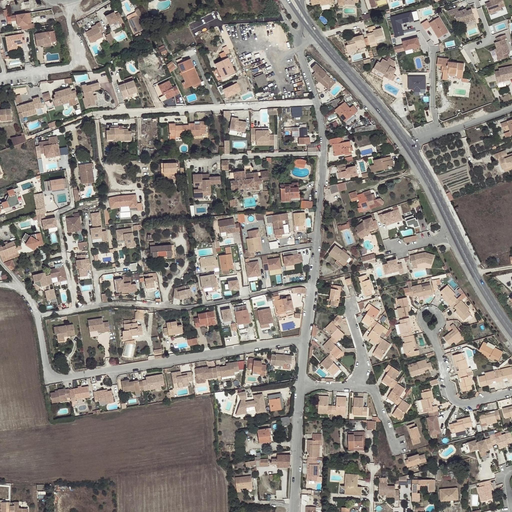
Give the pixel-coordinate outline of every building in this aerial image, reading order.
[(366,0),(370,9),(376,7),(374,2),(380,0),(366,0)] [(494,0),(494,1),(490,2),(486,4),(490,14),(502,10),(502,7),(506,6),(503,0),(494,0)] [(463,25),(476,20),(472,10),(468,11),(464,13),(463,11),(459,12),(458,8),(448,12),(450,16),(455,14),(459,24),(463,23),(463,25)] [(135,34),(144,29),(141,23),(145,21),(139,9),(135,11),(137,14),(137,16),(128,20),(135,34)] [(29,10),(8,13),(11,31),(33,28),(29,10)] [(111,14),(105,17),(109,25),(118,21),(119,25),(123,23),(119,13),(115,15),(114,13),(111,14)] [(411,13),(392,18),(397,37),(404,35),(401,23),(413,20),(411,13)] [(440,17),(430,23),(439,38),(449,32),(440,17)] [(85,33),(90,43),(102,37),(100,32),(103,30),(99,22),(96,24),(97,27),(92,29),(85,33)] [(369,33),(367,34),(368,37),(369,43),(376,41),(376,39),(384,37),(381,28),(376,30),(374,26),(368,28),(369,33)] [(39,48),(46,47),(46,46),(54,45),(52,34),(38,36),(39,48)] [(26,35),(8,38),(10,52),(15,51),(15,46),(18,46),(27,44),(26,35)] [(369,43),(368,37),(364,39),(363,35),(354,37),(355,40),(353,41),(352,39),(347,41),(348,45),(345,46),(347,51),(353,49),(353,51),(358,50),(358,49),(357,46),(365,44),(366,47),(370,45),(369,43)] [(497,54),(500,61),(510,57),(509,54),(511,53),(506,40),(508,39),(506,35),(497,39),(498,43),(496,44),(498,49),(499,53),(497,54)] [(420,47),(418,39),(403,43),(404,45),(394,47),(396,53),(420,47)] [(143,56),(136,60),(138,65),(144,62),(147,68),(151,66),(153,69),(156,67),(155,64),(159,62),(155,53),(144,59),(143,56)] [(228,58),(215,64),(221,77),(220,77),(222,81),(236,75),(228,58)] [(377,62),(374,69),(385,75),(385,77),(393,82),(396,76),(394,75),(396,70),(393,68),(395,66),(394,65),(395,64),(394,61),(389,58),(387,62),(383,59),(380,64),(377,62)] [(185,89),(192,85),(191,84),(200,80),(190,59),(178,65),(185,82),(182,83),(185,89)] [(465,64),(438,60),(437,66),(443,66),(442,70),(444,70),(443,78),(449,78),(449,73),(458,74),(458,75),(463,75),(465,64)] [(316,63),(311,68),(315,72),(312,75),(316,78),(315,79),(319,83),(321,81),(323,83),(325,81),(327,83),(331,79),(326,75),(327,74),(316,63)] [(511,66),(500,70),(501,72),(497,73),(499,84),(507,82),(506,79),(510,79),(511,78),(511,66)] [(263,74),(254,78),(258,88),(268,83),(263,74)] [(425,77),(409,77),(409,89),(414,89),(414,92),(420,92),(420,87),(426,87),(425,77)] [(176,95),(179,93),(176,86),(172,88),(169,81),(158,86),(162,94),(164,93),(165,95),(167,98),(175,94),(176,95)] [(118,87),(122,98),(129,96),(137,93),(134,82),(118,87)] [(100,89),(99,83),(87,87),(86,85),(81,86),(85,98),(86,98),(89,107),(95,105),(94,100),(93,96),(91,97),(90,94),(92,93),(92,92),(100,89)] [(221,86),(217,87),(221,94),(225,92),(227,97),(241,90),(237,83),(223,90),(221,86)] [(53,101),(55,107),(63,104),(61,98),(62,98),(63,98),(64,101),(69,100),(77,98),(75,91),(71,92),(71,89),(54,93),(55,96),(53,96),(55,100),(53,101)] [(50,92),(43,94),(46,102),(52,100),(50,92)] [(40,97),(33,99),(34,102),(17,107),(20,118),(38,113),(36,109),(43,107),(40,97)] [(336,111),(344,121),(353,114),(358,111),(354,106),(350,109),(343,101),(339,104),(340,107),(336,111)] [(303,116),(302,106),(292,107),(292,117),(303,116)] [(2,123),(14,121),(13,110),(1,111),(2,115),(0,114),(0,120),(2,120),(2,123)] [(353,114),(344,121),(347,125),(356,117),(353,114)] [(511,134),(511,119),(501,124),(503,127),(508,125),(510,131),(505,133),(506,137),(511,134)] [(231,120),(230,130),(245,132),(247,122),(239,121),(231,120)] [(188,125),(189,134),(191,134),(191,136),(201,135),(201,134),(207,133),(206,121),(200,122),(200,124),(195,125),(195,123),(188,124),(188,125)] [(185,134),(189,134),(188,125),(175,126),(175,124),(169,124),(170,136),(175,135),(175,137),(186,136),(185,134)] [(107,140),(115,139),(115,136),(119,136),(119,138),(124,138),(124,141),(132,140),(132,131),(128,131),(128,129),(124,129),(123,125),(114,126),(114,128),(110,128),(110,131),(107,131),(107,140)] [(284,131),(292,131),(299,130),(299,137),(299,143),(307,142),(307,128),(299,129),(299,127),(284,128),(284,131)] [(257,128),(251,128),(251,141),(257,141),(269,140),(269,145),(275,145),(274,135),(269,135),(269,130),(257,131),(257,128)] [(11,137),(13,145),(27,141),(25,134),(11,137)] [(60,156),(57,137),(49,139),(49,142),(50,146),(47,146),(46,142),(39,143),(41,154),(45,154),(46,159),(60,156)] [(343,137),(329,140),(330,145),(332,145),(334,156),(352,152),(350,141),(341,143),(340,141),(344,141),(343,137)] [(387,143),(391,149),(395,148),(394,146),(390,141),(387,143)] [(504,169),(511,165),(511,153),(508,155),(506,150),(494,155),(496,160),(500,159),(504,169)] [(373,160),(374,165),(376,171),(389,168),(388,167),(394,166),(392,159),(391,160),(390,156),(383,158),(384,161),(382,162),(381,158),(373,160)] [(176,163),(160,163),(161,173),(176,172),(176,163)] [(92,164),(79,165),(82,184),(94,183),(92,164)] [(345,167),(338,169),(339,172),(337,173),(339,178),(345,177),(345,178),(362,174),(361,168),(357,169),(356,165),(346,168),(345,167)] [(258,178),(258,176),(258,173),(250,174),(250,176),(245,177),(245,174),(245,171),(234,172),(235,179),(235,181),(230,181),(231,191),(253,189),(254,191),(260,190),(259,184),(262,184),(262,178),(258,178)] [(192,175),(193,185),(197,185),(197,189),(193,189),(193,198),(202,198),(202,195),(210,194),(210,184),(220,183),(220,182),(219,177),(209,177),(209,176),(201,176),(201,174),(192,175)] [(66,179),(46,181),(47,192),(67,191),(66,179)] [(290,201),(289,198),(289,196),(299,196),(298,187),(293,187),(293,184),(285,185),(285,184),(280,185),(281,201),(290,201)] [(337,184),(324,187),(324,189),(328,188),(328,189),(330,188),(332,188),(334,193),(339,191),(337,184)] [(19,186),(8,190),(5,198),(0,200),(0,209),(5,208),(7,212),(26,204),(19,186)] [(356,191),(349,193),(352,201),(358,199),(361,208),(369,205),(370,209),(384,204),(384,202),(380,198),(376,199),(374,194),(368,196),(365,197),(363,193),(357,195),(356,191)] [(43,192),(34,194),(37,209),(46,208),(43,192)] [(120,196),(109,198),(111,208),(120,206),(130,207),(129,209),(137,209),(138,197),(120,196)] [(383,213),(378,215),(381,223),(385,222),(386,223),(394,220),(395,222),(402,220),(398,209),(383,214),(383,213)] [(103,241),(107,241),(106,231),(101,231),(99,212),(91,214),(93,230),(91,231),(92,239),(102,238),(103,241)] [(305,218),(304,212),(293,213),(295,226),(303,226),(303,221),(303,219),(304,219),(305,218)] [(45,219),(44,213),(36,215),(38,221),(42,220),(44,229),(57,226),(55,218),(53,218),(53,219),(51,219),(51,218),(45,219)] [(247,215),(247,213),(237,214),(238,223),(244,222),(243,216),(247,215)] [(288,220),(287,213),(267,216),(268,223),(273,222),(275,238),(282,237),(281,234),(284,234),(282,221),(288,220)] [(413,215),(406,218),(408,225),(414,224),(415,227),(419,226),(417,219),(416,219),(416,218),(414,218),(413,215)] [(80,216),(67,218),(68,229),(81,227),(80,216)] [(378,227),(376,220),(373,221),(372,217),(363,220),(364,222),(355,227),(358,231),(356,232),(360,237),(367,232),(367,230),(369,229),(369,230),(375,228),(378,227)] [(233,219),(218,221),(220,233),(226,232),(231,231),(232,233),(236,232),(233,219)] [(126,242),(127,247),(135,246),(134,240),(133,241),(131,228),(116,230),(117,240),(123,239),(123,238),(124,237),(124,239),(125,242),(126,242)] [(248,251),(243,252),(244,258),(255,257),(254,251),(259,251),(257,237),(260,237),(258,229),(247,231),(249,238),(246,239),(248,251)] [(367,232),(360,237),(361,238),(368,234),(370,233),(369,230),(369,229),(367,230),(367,232)] [(43,244),(41,233),(35,234),(29,235),(26,233),(22,238),(28,241),(26,244),(31,247),(36,246),(37,244),(38,246),(43,244)] [(19,244),(17,240),(8,243),(5,245),(6,246),(2,247),(2,246),(0,246),(0,254),(2,260),(19,254),(17,250),(22,248),(20,243),(19,244)] [(171,244),(149,246),(151,261),(154,261),(154,257),(172,256),(171,244)] [(335,245),(329,254),(344,265),(350,256),(346,253),(347,252),(344,249),(343,251),(335,245)] [(226,255),(219,256),(221,273),(224,273),(223,269),(233,268),(230,247),(225,247),(226,255)] [(298,254),(297,250),(291,251),(283,252),(285,265),(294,264),(293,262),(302,261),(301,256),(299,257),(299,254),(298,254)] [(78,265),(78,273),(87,272),(86,264),(90,264),(89,255),(85,256),(84,251),(76,252),(76,256),(75,257),(76,262),(77,262),(78,265)] [(425,262),(431,264),(434,255),(425,252),(425,254),(423,254),(423,253),(410,256),(412,266),(417,265),(417,264),(425,262)] [(370,267),(369,263),(377,261),(375,253),(362,257),(365,268),(370,267)] [(266,255),(261,256),(263,271),(282,268),(280,257),(266,259),(266,255)] [(206,270),(218,268),(217,260),(216,260),(215,257),(201,259),(200,259),(199,260),(201,267),(204,266),(204,269),(205,269),(206,270)] [(10,268),(14,267),(11,258),(3,261),(10,268)] [(400,274),(404,273),(402,264),(397,265),(396,260),(387,262),(388,264),(383,265),(385,275),(390,273),(390,272),(399,270),(399,271),(400,274)] [(257,261),(245,263),(247,277),(260,276),(257,261)] [(55,268),(49,270),(50,274),(51,278),(57,276),(59,276),(60,281),(66,280),(63,266),(62,263),(54,264),(55,268)] [(45,271),(31,273),(34,287),(44,285),(46,299),(56,298),(51,278),(50,274),(46,275),(45,271)] [(203,291),(204,291),(208,290),(208,292),(211,292),(211,291),(211,290),(215,289),(218,289),(216,277),(215,278),(214,274),(200,277),(203,291)] [(366,275),(359,277),(361,282),(360,283),(363,293),(364,292),(365,296),(373,294),(371,291),(373,290),(370,279),(368,280),(366,275)] [(117,291),(122,290),(131,289),(131,291),(137,290),(136,283),(131,284),(130,282),(131,282),(132,281),(132,280),(131,276),(123,277),(123,279),(116,280),(117,291)] [(152,277),(145,278),(146,288),(154,286),(152,277)] [(240,289),(239,279),(229,280),(229,289),(240,289)] [(440,279),(432,281),(434,290),(438,289),(437,285),(441,284),(440,279)] [(411,282),(407,283),(408,287),(404,288),(406,296),(410,295),(410,297),(418,295),(423,294),(423,296),(432,294),(430,285),(421,287),(421,285),(412,287),(411,282)] [(340,290),(341,286),(331,285),(330,288),(331,288),(329,299),(331,300),(330,305),(338,306),(339,300),(337,300),(339,290),(340,290)] [(441,296),(450,305),(456,299),(453,296),(455,294),(447,285),(440,292),(443,294),(441,296)] [(179,287),(175,288),(173,297),(180,298),(188,296),(186,289),(180,290),(179,287)] [(466,296),(463,293),(456,299),(450,305),(452,308),(454,307),(457,310),(459,312),(457,314),(464,321),(471,314),(468,311),(470,309),(461,300),(466,296)] [(279,295),(271,297),(273,306),(275,305),(277,314),(282,313),(282,312),(291,310),(291,307),(293,307),(291,296),(286,297),(286,298),(279,299),(279,295)] [(397,308),(397,309),(399,316),(399,317),(408,315),(408,311),(410,311),(407,297),(397,299),(398,304),(400,303),(401,307),(397,308)] [(370,326),(374,320),(380,311),(369,304),(365,309),(368,312),(361,322),(369,327),(370,326)] [(234,307),(237,325),(248,323),(250,322),(246,305),(234,307)] [(230,308),(221,310),(223,321),(232,319),(230,308)] [(257,308),(253,309),(255,317),(260,316),(260,318),(259,319),(260,325),(268,323),(273,322),(270,308),(258,310),(257,308)] [(143,319),(143,310),(137,310),(136,312),(135,312),(135,319),(143,319)] [(196,328),(205,326),(204,324),(215,322),(213,311),(198,314),(198,318),(194,319),(196,328)] [(338,314),(334,319),(339,324),(343,320),(342,319),(341,315),(338,314)] [(88,320),(89,331),(97,330),(103,329),(104,332),(109,331),(108,322),(103,323),(102,318),(88,320)] [(403,333),(404,337),(413,335),(409,318),(400,320),(400,323),(398,323),(401,333),(403,333)] [(325,329),(332,336),(336,340),(343,333),(336,326),(339,324),(334,319),(325,329)] [(377,322),(374,320),(370,326),(373,328),(368,335),(376,341),(379,337),(385,328),(377,322)] [(164,336),(172,334),(172,333),(183,331),(182,325),(177,325),(176,321),(166,323),(167,328),(163,328),(164,336)] [(122,331),(123,340),(132,339),(132,338),(138,337),(138,335),(143,335),(142,325),(137,326),(137,322),(136,323),(124,324),(125,331),(122,331)] [(57,334),(57,339),(64,338),(64,337),(63,335),(67,335),(67,336),(75,335),(74,324),(53,327),(55,334),(57,334)] [(453,333),(451,331),(444,337),(450,345),(455,341),(456,343),(464,336),(453,324),(450,326),(453,330),(454,332),(453,333)] [(343,333),(336,340),(337,341),(344,334),(343,333)] [(413,335),(404,337),(405,343),(403,344),(405,353),(409,352),(410,356),(419,354),(418,350),(414,351),(414,347),(413,344),(415,344),(413,335)] [(336,340),(332,336),(329,339),(323,346),(330,354),(334,357),(341,350),(334,344),(337,341),(336,340)] [(383,339),(379,337),(376,341),(376,342),(379,345),(374,352),(382,358),(390,344),(383,339)] [(483,342),(479,350),(482,352),(481,354),(493,360),(495,358),(498,360),(503,352),(495,348),(495,347),(487,343),(487,344),(483,342)] [(458,375),(473,371),(471,367),(468,368),(466,359),(464,360),(462,353),(453,356),(456,366),(458,366),(459,370),(457,371),(458,375)] [(275,355),(271,355),(270,365),(283,367),(283,363),(286,363),(291,364),(292,356),(286,355),(282,355),(276,354),(275,355)] [(334,357),(330,354),(327,356),(321,363),(332,374),(339,367),(332,361),(335,358),(334,357)] [(250,358),(250,359),(249,369),(253,369),(252,371),(253,371),(252,374),(260,374),(265,375),(266,367),(261,366),(261,364),(261,361),(254,360),(254,358),(250,358)] [(412,376),(422,373),(422,370),(424,370),(428,368),(429,370),(433,369),(430,362),(427,363),(426,359),(408,365),(412,376)] [(219,366),(216,366),(216,367),(217,376),(221,376),(221,377),(231,376),(230,371),(234,371),(234,372),(239,371),(237,361),(226,363),(226,366),(220,367),(219,366)] [(394,381),(394,379),(400,372),(388,364),(385,370),(388,372),(383,380),(391,385),(394,381)] [(511,366),(497,370),(500,382),(511,379),(511,366)] [(205,379),(218,377),(217,376),(216,367),(208,369),(203,369),(203,367),(195,368),(197,378),(204,377),(205,379)] [(340,369),(339,367),(332,374),(333,375),(340,369)] [(481,387),(489,385),(489,382),(492,382),(496,381),(496,383),(500,382),(497,370),(485,373),(485,375),(479,377),(481,387)] [(193,380),(191,372),(187,372),(187,374),(181,375),(181,373),(180,371),(171,373),(173,383),(182,381),(183,387),(189,386),(188,381),(193,380)] [(473,371),(458,375),(459,378),(461,377),(462,382),(463,385),(461,385),(462,392),(472,389),(471,385),(473,384),(471,375),(473,375),(473,371)] [(146,380),(142,380),(142,381),(144,390),(144,391),(152,389),(152,387),(161,385),(164,384),(162,374),(147,376),(148,379),(146,380)] [(144,390),(142,381),(138,381),(138,380),(129,382),(129,380),(121,381),(123,392),(131,390),(131,394),(135,393),(140,392),(140,390),(144,390)] [(397,383),(394,381),(391,385),(390,386),(393,389),(388,396),(396,402),(399,397),(405,389),(397,383)] [(78,388),(69,390),(70,395),(71,397),(72,402),(76,401),(76,399),(90,397),(88,386),(82,387),(78,388)] [(69,390),(69,388),(65,389),(59,390),(59,391),(55,392),(50,393),(52,403),(61,402),(60,400),(67,398),(71,397),(70,395),(69,390)] [(104,390),(93,392),(95,399),(98,399),(99,404),(106,402),(106,404),(114,403),(112,390),(107,391),(104,392),(104,390)] [(427,408),(428,411),(438,409),(437,405),(432,407),(432,402),(431,399),(433,399),(431,390),(422,393),(423,399),(421,400),(423,409),(427,408)] [(262,393),(252,395),(253,400),(244,401),(244,398),(246,398),(245,392),(234,394),(237,399),(236,414),(246,412),(246,408),(255,406),(256,413),(266,411),(262,393)] [(281,398),(281,393),(268,396),(270,411),(281,409),(279,398),(281,398)] [(330,414),(332,414),(332,407),(328,407),(328,405),(329,396),(319,396),(319,402),(318,407),(318,411),(327,412),(327,414),(330,414)] [(332,407),(332,414),(336,414),(336,412),(346,413),(346,397),(336,397),(336,405),(336,407),(332,407)] [(363,408),(363,407),(364,398),(354,397),(353,413),(363,414),(363,416),(367,416),(367,409),(363,408)] [(402,400),(399,397),(396,402),(395,403),(398,406),(393,413),(401,418),(410,405),(402,400)] [(511,408),(511,406),(502,408),(505,418),(510,417),(511,419),(511,418),(511,408)] [(487,422),(488,424),(497,422),(497,420),(500,419),(498,410),(479,414),(482,424),(487,422)] [(439,415),(438,411),(429,413),(430,417),(427,418),(431,435),(441,433),(439,425),(438,425),(436,416),(437,416),(439,415)] [(290,425),(289,416),(281,418),(282,426),(290,425)] [(460,421),(457,422),(449,424),(452,433),(465,430),(465,428),(473,426),(470,416),(459,419),(460,421)] [(375,429),(376,421),(368,421),(367,429),(375,429)] [(407,426),(408,429),(410,428),(413,439),(411,439),(413,445),(420,442),(419,437),(421,437),(417,426),(415,427),(414,423),(407,426)] [(270,436),(269,428),(257,430),(259,443),(271,441),(270,436)] [(348,434),(348,447),(357,447),(357,450),(365,449),(365,444),(363,444),(363,436),(365,436),(365,431),(354,432),(354,434),(348,434)] [(495,434),(490,435),(490,438),(493,445),(498,444),(499,447),(507,444),(507,443),(511,441),(511,436),(511,432),(496,437),(495,434)] [(307,456),(307,460),(317,460),(317,458),(317,457),(319,457),(320,445),(317,445),(317,440),(321,440),(321,434),(313,433),(313,440),(308,440),(308,448),(310,448),(310,453),(310,457),(307,456)] [(467,442),(470,449),(474,448),(477,449),(479,449),(481,453),(489,450),(488,447),(493,446),(493,445),(490,438),(477,441),(476,439),(467,442)] [(407,468),(411,466),(410,464),(421,461),(421,463),(427,461),(424,454),(419,456),(419,453),(408,457),(409,459),(405,460),(407,468)] [(277,467),(290,468),(290,460),(290,457),(291,455),(277,455),(277,459),(272,459),(272,464),(277,464),(277,467)] [(317,460),(307,460),(307,464),(309,464),(309,468),(307,468),(307,481),(317,481),(317,476),(319,476),(319,464),(320,464),(320,460),(317,460)] [(345,486),(344,494),(361,496),(362,489),(359,489),(359,487),(357,487),(358,474),(346,473),(345,486)] [(241,491),(240,489),(240,488),(252,487),(251,476),(235,478),(237,492),(241,491)] [(435,480),(412,479),(412,498),(420,498),(420,493),(417,493),(417,489),(420,489),(420,484),(425,484),(425,483),(428,483),(428,486),(428,492),(435,492),(435,480)] [(488,479),(478,482),(478,486),(476,486),(480,501),(491,498),(489,490),(488,484),(489,483),(488,479)] [(387,483),(379,483),(378,493),(387,493),(387,495),(387,497),(394,497),(394,501),(399,501),(399,490),(395,490),(395,486),(387,486),(387,483)] [(457,488),(440,489),(441,501),(449,500),(449,499),(458,498),(457,488)] [(19,502),(10,502),(9,511),(21,511),(22,508),(19,508),(19,502)]
